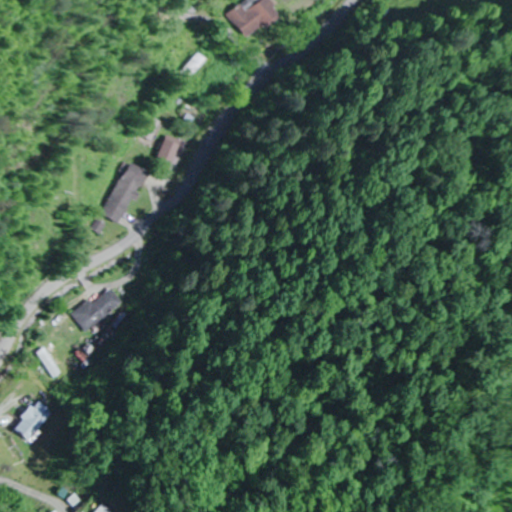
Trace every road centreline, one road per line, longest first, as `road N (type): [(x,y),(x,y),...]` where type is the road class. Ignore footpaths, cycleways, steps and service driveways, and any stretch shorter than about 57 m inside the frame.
road 1 (residential): [(0,372),(53,286),(182,197),(228,123),(361,0)]
road 2 (residential): [(289,69),(224,8),(187,0)]
